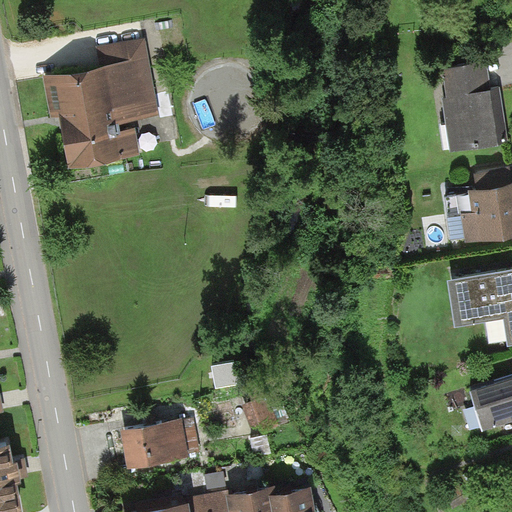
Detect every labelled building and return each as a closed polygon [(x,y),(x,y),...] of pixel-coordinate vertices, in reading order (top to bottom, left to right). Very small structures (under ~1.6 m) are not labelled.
[(101,58),(43,68),(51,112),(61,110),(63,116),(70,158),(140,147),(135,120),(120,122),(119,117),(159,110),(146,34),(98,42),(101,58)] [(442,60),(447,88),(491,81),(487,54),(442,60)] [(447,88),(441,89),(450,142),(507,133),(499,80),(491,81),(447,88)] [(511,173),(468,180),(471,202),(461,203),(465,233),(511,226),(511,173)] [(511,261),(447,271),(454,316),(504,309),(508,337),(511,336),(511,261)] [(234,356),(212,361),(217,384),(239,380),(234,356)] [(511,369),(470,382),(483,425),(511,416),(511,369)] [(252,396),(242,400),(251,424),(260,421),(262,427),(279,421),(265,384),(250,390),(252,396)] [(150,416),(121,422),(128,460),(188,449),(181,411),(150,416)] [(0,511),(2,508),(24,504),(18,474),(29,472),(28,464),(26,454),(18,455),(18,450),(14,451),(10,430),(0,431),(0,511)] [(273,511),(269,484),(277,482),(276,475),(226,485),(226,486),(231,511),(273,511)] [(277,482),(269,484),(273,511),(317,511),(311,476),(277,482)] [(231,511),(226,486),(189,494),(192,511),(231,511)] [(192,511),(189,494),(189,490),(120,504),(121,511),(192,511)]
